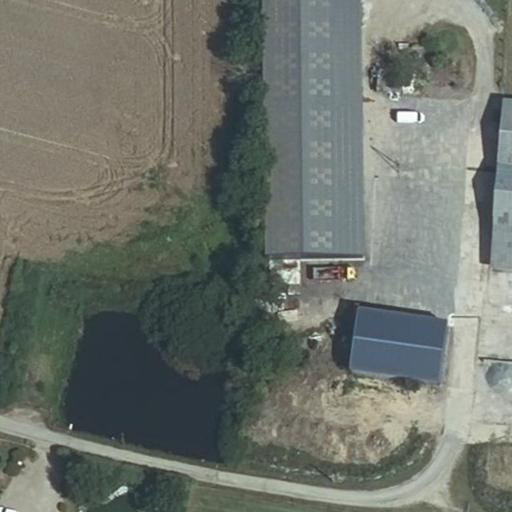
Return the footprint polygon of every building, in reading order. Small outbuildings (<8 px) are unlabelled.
[(264,0),(265,236),(355,236),(355,91),(335,91),(335,15),(334,0),(264,0)] [(335,91),(355,91),(355,15),(335,15),(335,91)] [(511,43),(504,43),(502,60),(511,60),(511,43)] [(378,92),(401,95),(403,76),(380,73),(378,92)] [(511,104),(506,104),(491,270),(511,271),(511,104)] [(349,377),(370,380),(378,319),(358,316),(349,377)] [(370,380),(430,391),(439,329),(378,319),(370,380)]
